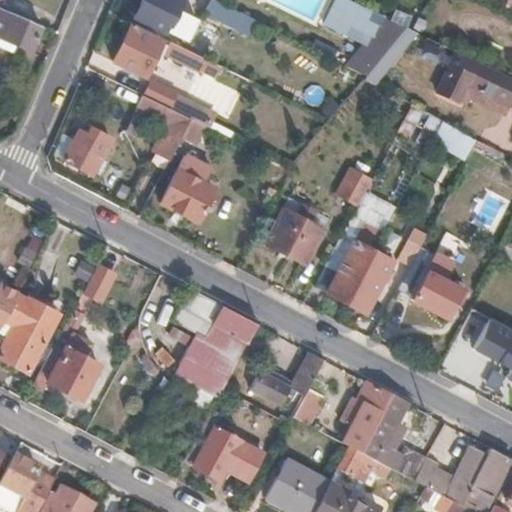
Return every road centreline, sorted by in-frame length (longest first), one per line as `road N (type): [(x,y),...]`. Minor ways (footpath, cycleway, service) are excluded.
road 1 (residential): [(511,442),(18,175)]
road 2 (residential): [(0,411),(190,511)]
road 3 (residential): [(92,0),(18,175)]
